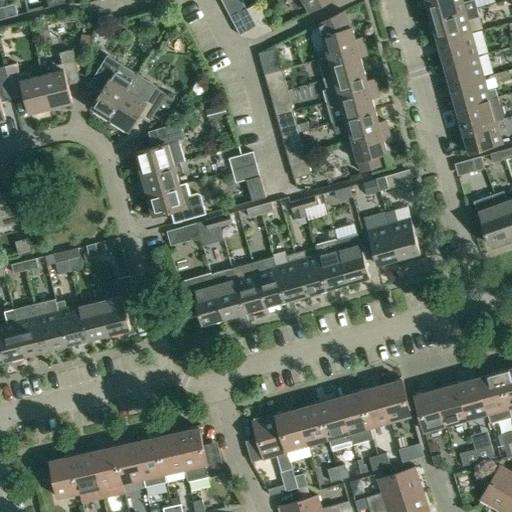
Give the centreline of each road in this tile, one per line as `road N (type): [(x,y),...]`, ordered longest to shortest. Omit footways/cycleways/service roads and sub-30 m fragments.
road 1 (residential): [(167,373),(102,146),(70,133),(0,150)]
road 2 (residential): [(484,302),(396,0)]
road 3 (residential): [(215,379),(484,302)]
road 4 (residential): [(0,415),(167,373)]
road 5 (residential): [(278,191),(238,52)]
road 6 (residential): [(261,511),(238,464),(215,379)]
road 7 (residential): [(238,52),(349,0)]
